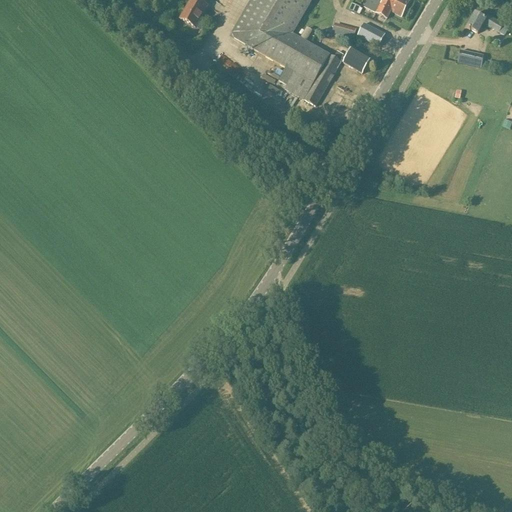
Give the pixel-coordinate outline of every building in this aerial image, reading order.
[(208,7),(195,0),(192,0),(181,20),(195,29),(208,7)] [(292,36),(314,0),(252,0),(231,38),(287,71),(283,78),(290,82),(285,91),(316,108),(341,64),(330,58),(292,36)] [(401,19),(404,14),(411,1),(407,0),(367,0),(363,9),(376,15),(387,21),(391,13),(401,19)] [(357,14),(359,9),(352,5),(349,11),(357,14)] [(488,17),(486,21),(477,16),(475,20),(473,19),(467,29),(478,36),(483,26),(499,34),(504,26),(488,17)] [(379,49),(385,36),(364,26),(358,38),(379,49)] [(302,39),(308,42),(313,32),(307,29),(302,39)] [(334,29),(332,38),(353,42),(355,34),(334,29)] [(484,57),(460,52),(458,65),(481,70),(484,57)] [(362,74),(369,64),(350,53),(344,63),(362,74)] [(351,96),(353,90),(342,86),(340,91),(351,96)] [(509,130),(511,125),(505,122),(503,128),(509,130)]
